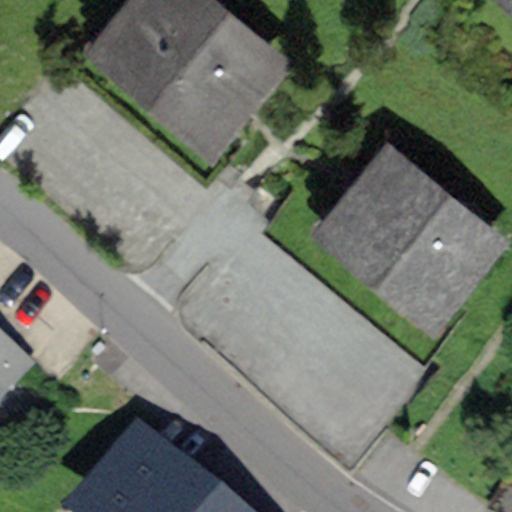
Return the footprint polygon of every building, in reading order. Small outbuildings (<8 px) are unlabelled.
[(130,0),(117,16),(223,105),(283,35),(241,0),(130,0)] [(400,130),(342,198),(443,282),(504,209),(450,164),(446,168),(400,130)] [(0,370),(26,342),(0,318),(0,370)] [(118,511),(255,511),(233,493),(239,485),(216,466),(209,473),(151,426),(96,493),(118,511)] [(511,464),(499,489),(511,496),(511,464)]
